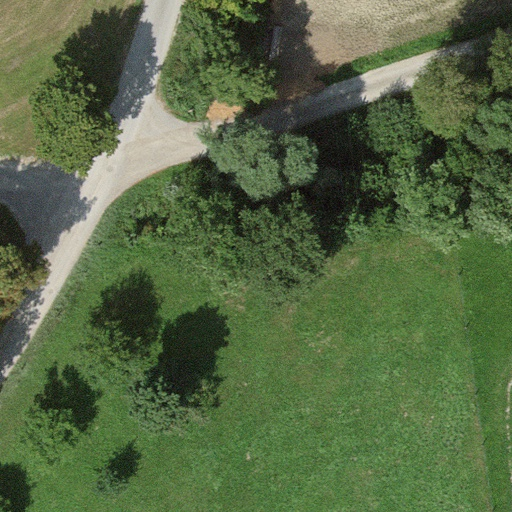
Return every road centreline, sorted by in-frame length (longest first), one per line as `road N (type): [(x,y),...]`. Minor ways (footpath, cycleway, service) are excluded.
road 1 (track): [(511,45),(183,146),(46,175),(0,176)]
road 2 (track): [(0,356),(115,162),(174,0)]
